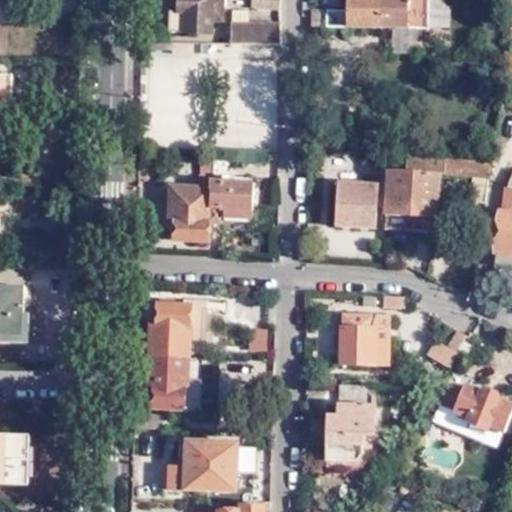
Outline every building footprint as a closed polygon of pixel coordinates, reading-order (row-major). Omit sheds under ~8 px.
[(185,11),(184,31),(213,32),(214,19),(225,18),(225,8),(214,8),(213,0),(180,0),(180,11),(185,11)] [(280,0),(252,0),(252,9),(280,10),(280,0)] [(348,0),(348,13),(313,13),(313,30),(429,30),(428,0),(348,0)] [(170,30),(184,31),(185,11),(180,11),(171,11),(170,30)] [(280,24),(232,22),(231,43),(280,44),(280,24)] [(209,87),(209,48),(150,48),(150,87),(209,87)] [(0,75),(0,114),(11,115),(12,76),(0,75)] [(462,162),(407,158),(407,172),(391,172),(388,231),(438,234),(440,176),(461,176),(462,162)] [(491,163),(462,162),(461,176),(489,178),(491,163)] [(228,178),(220,178),(210,177),(211,172),(201,171),(200,188),(170,186),(169,218),(176,218),(176,239),(208,240),(209,221),(219,222),(220,207),(225,207),(252,208),(253,179),(228,178)] [(378,230),(380,187),(341,185),(339,228),(378,230)] [(511,193),(510,193),(506,192),(504,216),(503,216),(501,216),(497,255),(511,256),(511,193)] [(251,217),(252,208),(225,207),(225,216),(251,217)] [(511,256),(497,255),(496,268),(511,269),(511,256)] [(0,294),(0,343),(27,344),(29,296),(0,294)] [(154,325),(153,357),(190,358),(191,344),(192,328),(215,330),(216,301),(160,299),(160,324),(154,325)] [(406,300),(387,299),(387,309),(406,310),(406,300)] [(391,319),(347,317),(347,330),(344,329),(343,367),(390,368),(391,319)] [(215,345),(215,330),(192,328),(191,344),(215,345)] [(269,330),(251,331),(250,353),(269,353),(269,330)] [(460,334),(451,348),(441,341),(431,358),(450,371),(460,353),(464,348),(470,340),(460,334)] [(188,409),(190,358),(153,357),(151,389),(157,390),(156,407),(188,409)] [(448,383),(440,407),(456,413),(455,417),(467,422),(466,425),(468,426),(467,431),(470,439),(478,442),(486,439),(489,434),(492,435),(493,431),(507,436),(511,424),(511,403),(503,400),(504,397),(501,396),(502,392),(498,386),(490,384),(481,387),(480,390),(467,384),(465,390),(448,383)] [(373,388),(343,387),(342,418),(332,418),(332,463),(361,464),(368,456),(368,438),(378,438),(378,407),(373,407),(373,388)] [(0,480),(23,480),(24,438),(0,437),(0,480)] [(240,442),(188,440),(187,465),(173,465),(173,488),(238,490),(240,442)]
